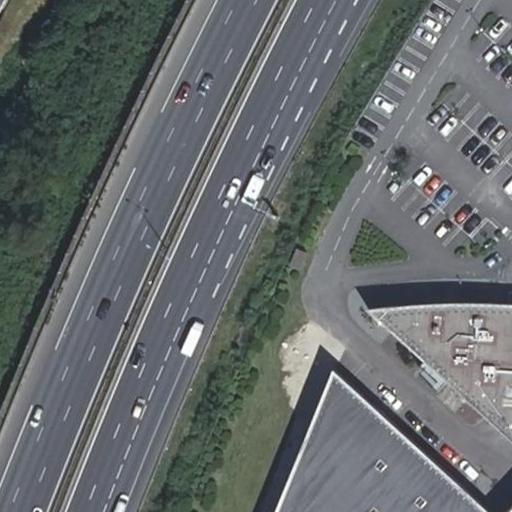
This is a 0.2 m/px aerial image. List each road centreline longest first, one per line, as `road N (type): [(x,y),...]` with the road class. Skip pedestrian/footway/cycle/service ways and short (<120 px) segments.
road 1 (motorway): [(246,0),(73,366),(17,511)]
road 2 (motorway): [(188,288),(362,0)]
road 3 (motorway): [(188,288),(325,0)]
road 4 (motorway): [(96,511),(188,288)]
